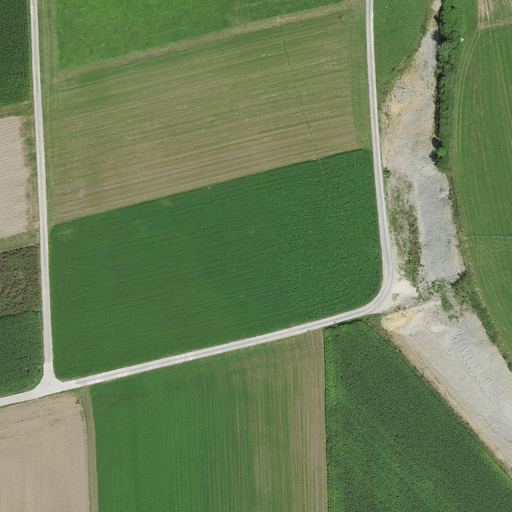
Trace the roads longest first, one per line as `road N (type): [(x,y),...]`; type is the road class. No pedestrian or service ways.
road 1 (track): [(386,306),(0,405)]
road 2 (track): [(31,0),(46,394)]
road 3 (track): [(368,0),(386,306)]
road 4 (track): [(386,306),(511,446)]
